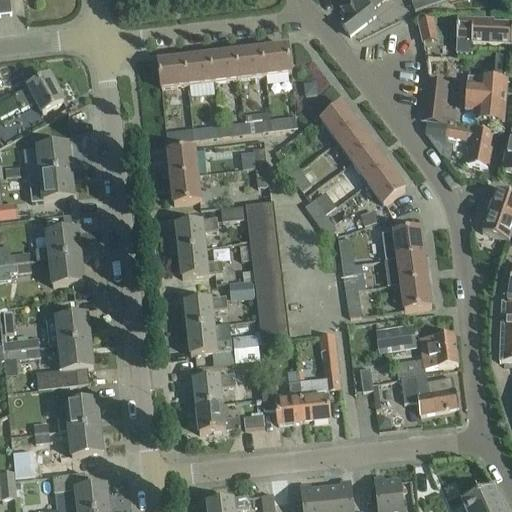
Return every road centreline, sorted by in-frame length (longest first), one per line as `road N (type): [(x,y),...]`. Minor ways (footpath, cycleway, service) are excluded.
road 1 (residential): [(152,475),(104,39)]
road 2 (residential): [(152,475),(482,442)]
road 3 (unclassified): [(454,206),(313,16)]
road 4 (residential): [(104,39),(313,16)]
road 5 (residential): [(482,442),(463,262)]
road 6 (residential): [(496,306),(494,364),(511,431)]
